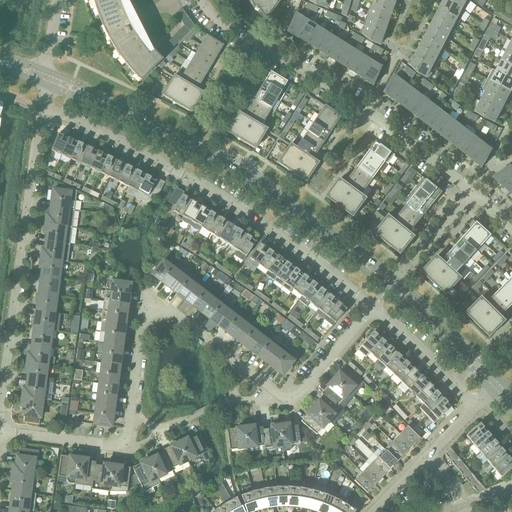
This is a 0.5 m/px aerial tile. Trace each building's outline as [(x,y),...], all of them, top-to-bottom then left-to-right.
[(132,21),(127,12),(125,12),(120,0),(93,0),(94,1),(94,0),(97,8),(99,15),(98,15),(101,22),(104,29),(105,28),(110,37),(109,38),(112,44),(116,51),(117,50),(126,63),(125,63),(130,69),(135,75),(135,74),(141,79),(142,79),(161,60),(155,54),(153,56),(149,52),(141,42),(134,31),(136,30),(132,21)] [(252,0),(256,9),(259,7),(267,19),(282,0),(252,0)] [(332,0),(309,0),(309,1),(329,9),(332,0)] [(372,0),(371,2),(372,3),(373,3),(392,13),(395,3),(389,0),(372,0)] [(450,0),(445,0),(442,7),(459,20),(466,11),(465,10),(464,11),(450,0)] [(468,0),(450,0),(464,11),(465,10),(471,2),(468,0)] [(373,3),(372,3),(367,13),(369,14),(369,13),(388,24),(392,13),(373,3)] [(442,7),(437,17),(454,30),(461,21),(459,20),(442,7)] [(164,57),(194,26),(182,9),(176,13),(183,25),(184,26),(159,52),(164,57)] [(496,9),(493,15),(500,18),(503,13),(496,9)] [(510,23),(511,19),(511,15),(504,12),(501,18),(510,23)] [(363,23),(365,24),(365,23),(384,34),(388,24),(369,13),(369,14),(363,23)] [(300,39),(300,38),(307,20),(297,14),(290,33),(300,39)] [(437,17),(432,27),(449,40),(449,39),(456,31),(454,30),(437,17)] [(316,26),(307,20),(300,38),(309,44),(316,26)] [(491,22),(488,28),(494,31),(497,25),(491,22)] [(380,45),(384,34),(365,23),(365,24),(360,33),(380,45)] [(309,44),(318,50),(325,32),(316,26),(309,44)] [(451,41),(449,39),(449,40),(432,27),(427,37),(444,50),(444,49),(451,41)] [(489,41),(494,31),(488,28),(483,38),(489,41)] [(335,38),(325,32),(318,50),(327,56),(335,38)] [(222,45),(206,36),(201,45),(217,55),(220,49),(220,48),(222,45)] [(427,37),(422,46),(439,59),(441,60),(444,63),(450,54),(446,51),(446,50),(444,49),(444,50),(427,37)] [(344,44),(335,38),(327,56),(337,61),(344,44)] [(483,39),(478,49),(483,52),(488,41),(483,39)] [(337,61),(346,67),(353,49),(344,44),(337,61)] [(201,45),(196,54),(211,63),(213,60),(213,61),(217,55),(201,45)] [(422,46),(416,56),(434,69),(441,60),(439,59),(422,46)] [(378,47),(376,52),(381,55),(384,50),(378,47)] [(363,55),(353,49),(346,67),(355,73),(363,55)] [(483,52),(478,49),(474,55),(480,58),(483,52)] [(502,61),(511,66),(511,53),(508,51),(508,52),(502,49),(497,59),(502,61)] [(191,51),(186,60),(190,63),(206,72),(210,66),(209,66),(211,63),(196,54),(191,51)] [(355,73),(364,79),(365,79),(372,61),(363,55),(355,73)] [(436,70),(434,69),(416,56),(411,66),(429,79),(436,70)] [(382,67),(372,61),(365,79),(364,79),(374,86),(382,67)] [(511,66),(502,61),(497,72),(511,79),(511,66)] [(206,72),(190,63),(185,72),(201,81),(202,78),(203,78),(206,72)] [(470,63),(467,69),(473,72),(476,66),(470,63)] [(403,71),(408,75),(411,70),(406,66),(403,71)] [(473,72),(467,69),(464,75),(469,78),(473,72)] [(487,79),(492,82),(509,91),(509,90),(511,86),(511,79),(497,72),(492,70),(487,79)] [(185,72),(180,80),(196,90),(196,89),(200,84),(199,83),(201,81),(185,72)] [(268,76),(265,81),(281,91),(286,82),(271,73),(269,76),(268,76)] [(180,80),(174,76),(162,96),(191,113),(203,93),(196,89),(196,90),(180,80)] [(404,83),(395,76),(385,94),(395,101),(395,100),(404,83)] [(421,84),(426,87),(429,83),(424,79),(421,84)] [(482,90),(487,92),(504,101),(504,100),(510,93),(511,91),(509,90),(509,91),(492,82),(487,79),(482,90)] [(284,93),(281,91),(265,81),(261,87),(262,88),(260,91),(276,100),(279,102),(284,93)] [(395,100),(404,106),(413,89),(404,83),(395,100)] [(434,86),(429,83),(426,87),(430,91),(434,86)] [(460,83),(457,89),(462,92),(465,86),(460,83)] [(404,106),(412,113),(421,96),(413,89),(404,106)] [(462,92),(457,89),(453,96),(459,98),(462,92)] [(270,109),(276,100),(260,91),(259,93),(258,93),(254,99),(270,109)] [(506,101),(504,100),(504,101),(487,92),(481,102),(498,111),(499,110),(504,103),(506,101)] [(447,96),(442,93),(439,97),(443,101),(447,96)] [(412,113),(421,120),(430,103),(421,96),(412,113)] [(252,105),(250,108),(265,117),(270,109),(254,99),(251,105),(252,105)] [(447,104),(452,108),(456,103),(451,99),(447,104)] [(500,111),(499,110),(498,111),(481,102),(476,113),(493,122),(494,120),(499,113),(500,111)] [(421,120),(430,127),(439,110),(430,103),(421,120)] [(460,106),(456,103),(452,108),(457,111),(460,106)] [(339,116),(325,106),(319,115),(334,125),(338,119),(337,119),(339,116)] [(248,111),(247,111),(244,116),(260,126),(265,117),(250,108),(248,111)] [(430,127),(439,133),(448,116),(439,110),(430,127)] [(226,132),(255,149),(266,130),(260,126),(244,116),(238,112),(226,132)] [(330,131),(334,125),(319,115),(313,123),(328,133),(330,131)] [(439,133),(447,140),(456,123),(448,116),(439,133)] [(327,136),(326,136),(328,133),(313,123),(307,132),(323,142),(327,136)] [(447,140),(456,147),(465,130),(456,123),(447,140)] [(284,129),(279,138),(282,140),(288,132),(284,129)] [(465,153),(474,136),(465,130),(456,147),(465,153)] [(318,148),(319,148),(323,142),(307,132),(302,140),(317,150),(318,148)] [(51,151),(61,155),(68,139),(58,134),(51,151)] [(474,160),(482,143),(474,136),(465,153),(473,160),(474,160)] [(292,146),(296,149),(312,159),(315,153),(317,150),(302,140),(302,141),(298,138),(295,139),(292,143),(292,146)] [(78,143),(68,139),(61,155),(71,160),(78,143)] [(375,145),(371,151),(386,162),(389,164),(395,155),(392,153),(378,142),(375,146),(375,145)] [(88,148),(78,143),(71,160),(81,164),(88,148)] [(474,160),(473,160),(472,160),(482,168),(492,150),(482,143),(474,160)] [(296,149),(292,146),(290,144),(278,163),(305,182),(318,163),(314,161),(312,159),(296,149)] [(81,164),(90,168),(98,152),(88,148),(81,164)] [(371,151),(366,156),(367,157),(365,159),(379,170),(383,173),(389,164),(386,162),(371,151)] [(107,157),(98,152),(90,168),(100,173),(107,157)] [(100,173),(109,178),(117,161),(107,157),(100,173)] [(365,159),(363,162),(363,161),(358,167),(373,178),(379,170),(365,159)] [(119,182),(127,166),(117,161),(109,178),(119,182)] [(137,171),(127,166),(119,182),(128,187),(137,171)] [(503,187),(504,186),(503,186),(511,179),(511,167),(510,166),(494,178),(503,187)] [(358,167),(354,173),(355,173),(353,176),(367,186),(373,178),(358,167)] [(126,192),(135,197),(146,176),(137,171),(128,187),(126,192)] [(156,181),(146,176),(135,197),(145,202),(148,202),(155,189),(153,187),(156,181)] [(353,176),(351,178),(350,178),(347,183),(346,183),(361,194),(362,194),(367,186),(353,176)] [(417,186),(421,189),(435,201),(440,195),(439,195),(441,192),(424,178),(417,186)] [(367,199),(362,194),(361,194),(346,183),(347,183),(341,179),(327,197),(354,217),(367,199)] [(511,192),(511,179),(503,186),(504,186),(511,193),(511,192)] [(411,194),(414,197),(428,208),(430,206),(431,206),(435,201),(421,189),(417,186),(411,194)] [(50,207),(68,210),(74,210),(77,191),(71,188),(70,192),(53,190),(50,207)] [(426,211),(428,208),(414,197),(411,194),(404,202),(408,205),(422,217),(427,211),(426,211)] [(173,211),(183,217),(192,201),(182,196),(173,211)] [(192,201),(183,217),(180,221),(190,226),(201,207),(192,201)] [(402,201),(396,208),(402,213),(415,224),(417,221),(418,222),(422,217),(408,205),(404,202),(402,201)] [(108,215),(110,207),(103,204),(101,213),(108,215)] [(74,210),(68,210),(50,207),(49,216),(46,215),(45,224),(66,227),(72,228),(74,210)] [(199,231),(201,228),(210,212),(201,207),(190,226),(199,231)] [(220,218),(210,212),(201,228),(210,233),(220,218)] [(402,213),(395,220),(395,221),(410,232),(414,227),(413,227),(415,224),(402,213)] [(390,216),(376,233),(401,254),(416,237),(410,232),(395,221),(395,220),(390,216)] [(229,224),(220,218),(210,233),(219,239),(229,224)] [(475,226),(470,231),(484,243),(491,235),(478,223),(475,226)] [(69,245),(72,228),(66,227),(45,224),(44,233),(47,233),(46,242),(63,244),(69,245)] [(219,239),(228,245),(238,230),(229,224),(219,239)] [(228,245),(226,248),(235,254),(247,236),(238,230),(228,245)] [(466,236),(464,239),(477,251),(484,243),(470,231),(465,236),(466,236)] [(256,242),(247,236),(235,254),(233,255),(242,261),(246,257),(256,242)] [(480,253),(477,251),(464,239),(462,241),(461,241),(456,246),(470,258),(473,261),(480,253)] [(69,245),(63,244),(46,242),(45,250),(42,250),(40,259),(61,261),(67,262),(69,245)] [(258,265),(269,250),(259,244),(249,259),(247,262),(256,269),(258,265)] [(450,254),(463,266),(470,258),(456,246),(452,251),(452,252),(450,254)] [(258,265),(267,271),(277,257),(269,250),(258,265)] [(463,266),(450,254),(448,256),(447,256),(443,261),(457,274),(457,273),(460,276),(466,269),(463,266)] [(437,256),(422,272),(447,295),(462,278),(460,276),(457,273),(457,274),(443,261),(437,256)] [(192,261),(199,266),(201,262),(195,257),(192,261)] [(267,271),(265,275),(273,281),(286,263),(277,257),(267,271)] [(59,279),(61,261),(40,259),(39,268),(42,268),(41,276),(59,279)] [(163,261),(153,274),(155,276),(154,277),(160,282),(161,282),(171,268),(163,261)] [(161,282),(160,282),(169,288),(169,287),(179,274),(183,269),(175,263),(171,268),(161,282)] [(273,281),(282,287),(295,269),(286,263),(273,281)] [(169,287),(169,288),(177,294),(187,280),(191,275),(183,269),(179,274),(169,287)] [(295,269),(282,287),(290,293),(293,290),(304,276),(295,269)] [(56,296),(59,279),(41,276),(40,285),(37,285),(36,293),(56,296)] [(293,290),(301,296),(312,282),(304,276),(293,290)] [(106,285),(106,286),(106,288),(107,289),(107,292),(111,292),(128,295),(129,295),(130,287),(129,287),(129,284),(118,283),(116,281),(114,280),(112,280),(110,280),(108,281),(107,283),(106,285)] [(177,294),(185,300),(185,299),(196,286),(187,280),(177,294)] [(511,283),(509,281),(502,288),(511,298),(511,283)] [(312,282),(301,296),(298,300),(306,307),(310,303),(321,289),(312,282)] [(185,299),(185,300),(193,307),(193,306),(204,293),(196,286),(185,299)] [(510,307),(511,304),(511,298),(502,288),(495,296),(508,308),(510,306),(510,307)] [(310,303),(318,309),(329,295),(321,289),(310,303)] [(105,292),(104,302),(110,303),(126,305),(127,305),(129,295),(128,295),(111,292),(107,292),(105,292)] [(54,313),(56,296),(36,293),(35,302),(37,303),(36,311),(54,313)] [(193,306),(193,307),(201,313),(202,312),(212,299),(204,293),(193,306)] [(323,319),(338,302),(329,295),(318,309),(315,313),(323,319)] [(259,300),(253,296),(249,301),(255,305),(259,300)] [(495,296),(488,303),(501,316),(506,311),(505,311),(508,308),(495,296)] [(506,321),(501,316),(488,303),(483,297),(467,313),(491,337),(506,321)] [(202,312),(201,313),(209,319),(220,305),(212,299),(202,312)] [(209,319),(217,326),(218,325),(228,311),(232,307),(223,300),(220,305),(209,319)] [(104,302),(103,312),(108,313),(126,315),(127,305),(126,305),(110,303),(104,302)] [(346,309),(338,302),(323,319),(332,327),(335,323),(346,309)] [(218,325),(217,326),(225,332),(236,318),(240,313),(232,307),(228,311),(218,325)] [(54,313),(36,311),(35,319),(32,319),(31,328),(52,331),(58,331),(60,314),(54,313)] [(103,312),(101,322),(123,325),(125,325),(126,315),(108,313),(103,312)] [(225,332),(233,338),(234,337),(244,324),(248,319),(240,313),(236,318),(225,332)] [(278,314),(274,319),(278,323),(282,318),(278,314)] [(286,321),(281,326),(287,330),(291,325),(286,321)] [(101,322),(100,332),(123,335),(125,325),(123,325),(101,322)] [(234,337),(233,338),(242,344),(252,330),(244,324),(234,337)] [(294,326),(289,333),(293,336),(298,329),(294,326)] [(49,348),(52,331),(31,328),(30,337),(33,337),(32,346),(49,348)] [(250,349),(250,350),(258,357),(268,343),(272,338),(274,335),(266,329),(260,336),(250,349)] [(242,344),(250,350),(250,349),(260,336),(252,330),(242,344)] [(100,332),(98,342),(104,343),(121,345),(122,345),(123,335),(100,332)] [(369,353),(381,339),(373,332),(357,350),(365,357),(369,353)] [(302,333),(299,337),(303,341),(307,336),(302,333)] [(258,357),(266,363),(266,362),(277,349),(280,344),(272,338),(268,343),(258,357)] [(389,347),(381,339),(369,353),(377,360),(389,347)] [(104,343),(103,353),(120,356),(121,356),(122,345),(121,345),(104,343)] [(266,362),(266,363),(274,369),(285,355),(288,350),(280,344),(277,349),(266,362)] [(48,358),(49,348),(32,346),(31,354),(28,354),(26,363),(47,365),(47,364),(54,364),(54,358),(48,358)] [(377,360),(375,363),(383,370),(385,367),(397,354),(399,352),(395,348),(393,350),(389,347),(377,360)] [(274,369),(280,374),(281,373),(283,375),(293,362),(299,354),(290,348),(288,350),(285,355),(274,369)] [(103,353),(102,363),(118,366),(119,366),(121,356),(120,356),(103,353)] [(405,361),(397,354),(385,367),(393,374),(405,361)] [(413,369),(405,361),(393,374),(400,382),(413,369)] [(28,372),(27,380),(45,383),(47,365),(26,363),(25,372),(28,372)] [(102,363),(100,374),(118,376),(119,366),(118,366),(102,363)] [(347,365),(354,371),(356,368),(350,363),(347,365)] [(364,384),(360,380),(346,368),(341,375),(338,373),(333,380),(348,393),(353,397),(364,384)] [(362,374),(356,368),(354,371),(360,376),(362,374)] [(400,382),(408,389),(421,376),(413,369),(400,382)] [(75,370),(73,380),(79,381),(80,381),(82,371),(75,370)] [(100,374),(99,384),(115,386),(116,386),(118,376),(100,374)] [(363,379),(369,385),(371,382),(365,376),(363,379)] [(408,389),(415,397),(428,384),(421,376),(408,389)] [(23,388),(22,397),(42,400),(50,401),(53,384),(45,383),(27,380),(26,389),(23,388)] [(348,393),(333,380),(327,387),(329,388),(323,395),(325,397),(326,397),(339,408),(340,408),(342,410),(353,397),(348,393)] [(377,388),(371,382),(369,385),(375,390),(377,388)] [(99,384),(98,394),(115,396),(116,386),(115,386),(99,384)] [(423,404),(436,392),(428,384),(415,397),(423,404)] [(378,393),(384,399),(386,396),(380,391),(378,393)] [(426,416),(430,412),(443,400),(436,392),(423,404),(419,408),(426,416)] [(98,394),(96,404),(113,406),(114,406),(115,396),(98,394)] [(392,402),(386,396),(384,399),(390,405),(392,402)] [(24,406),(22,415),(24,416),(23,423),(39,425),(42,400),(22,397),(21,406),(24,406)] [(326,397),(325,397),(320,403),(318,401),(312,408),(333,426),(344,412),(342,410),(340,408),(339,408),(326,397)] [(379,408),(384,403),(378,397),(376,400),(376,405),(379,408)] [(451,408),(443,400),(430,412),(426,416),(434,423),(438,420),(451,408)] [(62,403),(59,420),(65,421),(68,403),(62,403)] [(96,404),(95,414),(112,416),(114,406),(113,406),(96,404)] [(393,408),(398,414),(401,411),(395,405),(393,408)] [(384,407),(378,413),(380,416),(386,410),(384,407)] [(308,417),(303,423),(316,435),(322,428),(327,433),(333,426),(312,408),(306,415),(308,417)] [(373,415),(367,410),(361,416),(367,421),(373,415)] [(407,418),(401,411),(398,414),(404,420),(407,418)] [(380,416),(378,413),(372,419),(374,422),(380,416)] [(95,414),(93,425),(110,427),(110,424),(111,424),(112,416),(95,414)] [(407,423),(413,429),(415,426),(409,420),(407,423)] [(369,423),(363,429),(365,431),(371,425),(369,423)] [(288,424),(279,426),(282,446),(283,452),(289,451),(291,448),(291,445),(300,444),(298,426),(289,427),(288,424)] [(466,436),(473,444),(487,433),(479,424),(466,436)] [(263,431),(263,428),(254,429),(253,426),(245,427),(247,448),(264,446),(263,431)] [(271,430),(263,431),(264,446),(264,449),(282,446),(279,426),(271,427),(271,430)] [(407,426),(399,434),(412,447),(420,439),(407,426)] [(421,432),(415,426),(413,429),(419,434),(421,432)] [(247,448),(245,427),(236,429),(236,431),(227,432),(229,450),(247,448)] [(365,431),(363,429),(357,435),(359,437),(365,431)] [(494,441),(487,433),(473,444),(480,452),(494,441)] [(405,455),(412,447),(399,434),(392,442),(405,455)] [(197,439),(196,437),(188,441),(187,439),(179,443),(187,461),(203,454),(204,454),(197,439)] [(201,437),(197,439),(204,454),(203,454),(206,461),(209,460),(208,451),(201,437)] [(353,438),(348,444),(350,447),(356,441),(353,438)] [(494,441),(480,452),(487,461),(501,449),(503,447),(499,442),(497,444),(494,441)] [(392,442),(384,450),(397,462),(405,455),(392,442)] [(179,443),(171,446),(172,449),(164,453),(165,455),(172,469),(172,468),(187,461),(179,443)] [(350,447),(348,444),(342,450),(344,453),(350,447)] [(390,470),(397,462),(384,450),(381,446),(373,454),(377,458),(377,457),(390,470)] [(444,454),(451,463),(457,458),(450,448),(444,454)] [(13,464),(11,473),(32,476),(34,461),(35,459),(37,459),(38,452),(20,449),(19,456),(17,456),(16,465),(13,464)] [(508,457),(501,449),(487,461),(494,469),(508,457)] [(335,462),(341,456),(338,454),(333,460),(335,462)] [(157,479),(173,471),(172,468),(172,469),(165,455),(158,459),(156,456),(148,460),(157,479)] [(60,459),(58,476),(67,477),(66,480),(69,484),(75,484),(78,458),(69,457),(69,460),(60,459)] [(377,458),(369,465),(382,478),(390,470),(377,457),(377,458)] [(511,468),(511,462),(508,457),(494,469),(501,477),(511,468)] [(87,459),(78,458),(75,484),(92,487),(93,481),(95,466),(96,463),(87,462),(87,459)] [(465,466),(457,458),(451,463),(458,471),(465,466)] [(157,479),(148,460),(140,464),(141,466),(133,470),(135,475),(139,483),(141,486),(143,492),(160,484),(157,479)] [(93,481),(92,487),(91,489),(109,492),(110,486),(112,466),(103,464),(103,467),(95,466),(93,481)] [(369,465),(362,473),(374,485),(382,478),(369,465)] [(112,466),(110,486),(109,492),(127,492),(127,488),(130,471),(121,470),(121,467),(112,466)] [(471,474),(465,466),(458,471),(465,479),(471,474)] [(30,493),(32,476),(11,473),(10,482),(13,483),(12,491),(30,493)] [(374,485),(362,473),(354,481),(367,493),(374,485)] [(465,479),(472,487),(478,482),(471,474),(465,479)] [(485,489),(478,482),(472,487),(477,493),(485,489)] [(216,487),(219,493),(225,490),(221,483),(216,487)] [(307,508),(317,511),(323,494),(324,489),(313,485),(311,490),(307,508)] [(264,489),(267,507),(277,505),(275,487),(267,488),(264,489)] [(275,487),(277,505),(287,505),(287,487),(283,487),(279,487),(275,487)] [(287,487),(287,505),(297,506),(299,488),(295,488),(291,487),(287,487)] [(299,488),(297,506),(307,508),(311,490),(307,489),(303,489),(299,488)] [(267,507),(264,489),(258,490),(252,492),(257,509),(267,507)] [(327,511),(334,498),(336,493),(325,489),(323,494),(317,511),(320,511),(327,511)] [(30,493),(12,491),(10,508),(27,511),(33,511),(36,494),(30,493)] [(244,494),(241,496),(247,511),(248,511),(257,509),(252,492),(248,493),(244,494)] [(229,501),(225,503),(230,511),(242,511),(236,498),(232,499),(229,501)] [(334,498),(327,511),(339,511),(344,504),(341,502),(338,500),(334,498)] [(107,500),(106,509),(114,510),(115,501),(107,500)] [(344,504),(339,511),(354,511),(355,511),(351,508),(348,506),(351,502),(348,500),(345,504),(344,504)] [(143,502),(137,505),(139,510),(145,508),(143,502)] [(230,511),(225,503),(221,506),(216,510),(216,511),(230,511)]
